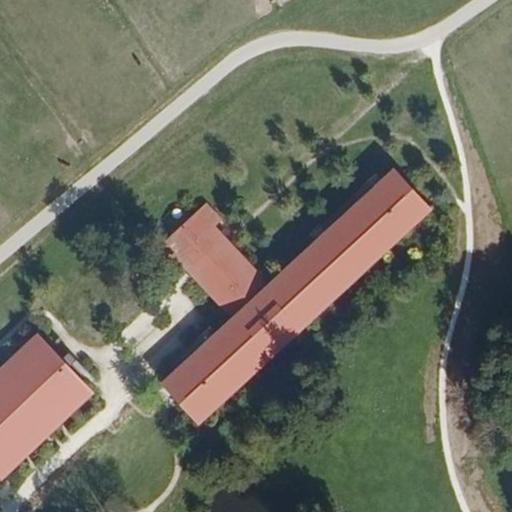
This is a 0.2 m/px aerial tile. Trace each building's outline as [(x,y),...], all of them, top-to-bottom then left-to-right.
[(388,178),(392,174),(388,170),(164,383),(199,420),(429,202),(416,189),(411,194),(418,201),(199,409),(173,382),(178,378),(179,379),(192,367),(191,365),(195,361),(197,362),(206,353),(205,352),(209,347),(211,349),(221,340),(219,338),(224,334),(225,335),(235,326),(233,325),(238,321),(239,322),(249,312),(248,311),(251,308),(253,309),(264,299),(262,297),(266,293),(268,295),(278,286),(276,284),(281,280),(282,281),(292,272),(290,271),(295,266),(296,268),(306,259),(304,257),(309,253),(310,254),(320,245),(319,244),(323,240),(324,241),(334,232),(333,230),(337,226),(338,228),(353,214),(351,212),(356,208),(357,210),(372,196),(370,195),(375,190),(376,192),(389,179),(388,178)] [(173,382),(199,409),(418,201),(411,194),(392,174),(388,178),(389,179),(376,192),(375,190),(370,195),(372,196),(357,210),(356,208),(351,212),(353,214),(338,228),(337,226),(333,230),(334,232),(324,241),(323,240),(319,244),(320,245),(310,254),(309,253),(304,257),(306,259),(296,268),(295,266),(290,271),(292,272),(282,281),(281,280),(276,284),(278,286),(268,295),(266,293),(262,297),(264,299),(253,309),(251,308),(248,311),(249,312),(239,322),(238,321),(233,325),(235,326),(225,335),(224,334),(219,338),(221,340),(211,349),(209,347),(205,352),(206,353),(197,362),(195,361),(191,365),(192,367),(179,379),(178,378),(173,382)] [(219,217),(203,200),(158,244),(174,261),(178,257),(184,251),(194,262),(216,241),(206,230),(212,224),(219,217)] [(184,251),(178,257),(229,311),(235,305),(200,268),(222,247),(257,284),(264,278),(212,224),(206,230),(216,241),(194,262),(184,251)] [(200,268),(235,305),(257,284),(222,247),(200,268)] [(37,348),(31,343),(18,356),(24,361),(37,348)] [(77,380),(41,344),(37,348),(24,361),(19,366),(6,379),(2,384),(0,385),(0,457),(3,455),(7,450),(20,437),(25,433),(38,420),(42,415),(55,402),(60,397),(73,384),(77,380)] [(6,379),(19,366),(14,361),(1,374),(6,379)] [(73,384),(60,397),(65,403),(78,390),(73,384)] [(55,402),(42,415),(48,420),(61,407),(55,402)] [(38,420),(25,433),(30,438),(43,425),(38,420)] [(20,437),(7,450),(12,456),(25,443),(20,437)]
